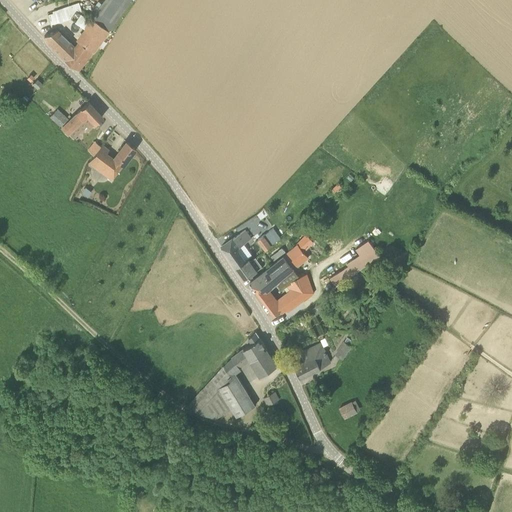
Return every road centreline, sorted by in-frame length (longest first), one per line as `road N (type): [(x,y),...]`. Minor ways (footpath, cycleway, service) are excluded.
road 1 (tertiary): [(416,511),(326,447),(270,332),(164,172),(2,0)]
road 2 (track): [(0,247),(170,401),(202,419),(326,447)]
